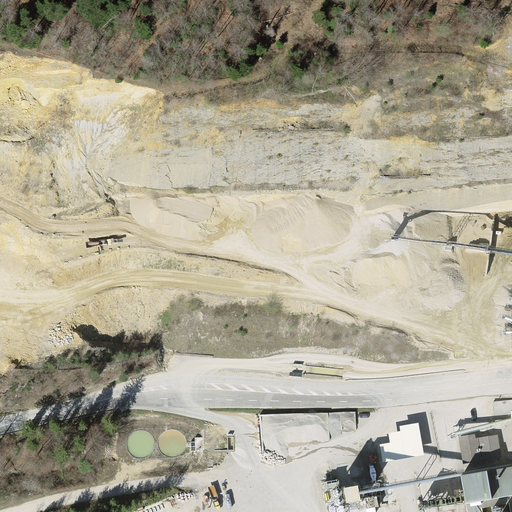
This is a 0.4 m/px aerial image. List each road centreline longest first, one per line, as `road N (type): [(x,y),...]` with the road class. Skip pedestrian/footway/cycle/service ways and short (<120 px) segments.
road 1 (primary): [(0,426),(158,389),(359,395),(511,380)]
road 2 (track): [(318,0),(271,69),(210,85),(145,85),(0,38)]
road 3 (track): [(26,511),(250,468)]
